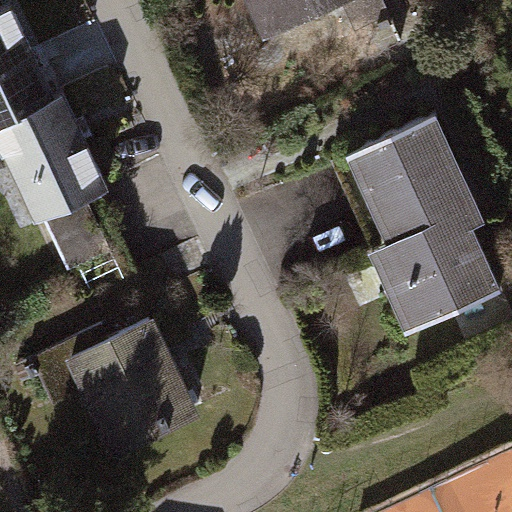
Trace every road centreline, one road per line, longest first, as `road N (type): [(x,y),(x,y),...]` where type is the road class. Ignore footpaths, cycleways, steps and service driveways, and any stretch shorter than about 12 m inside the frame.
road 1 (residential): [(194,511),(268,476),(296,431),(289,375),(107,0)]
road 2 (track): [(268,476),(343,468),(511,401)]
